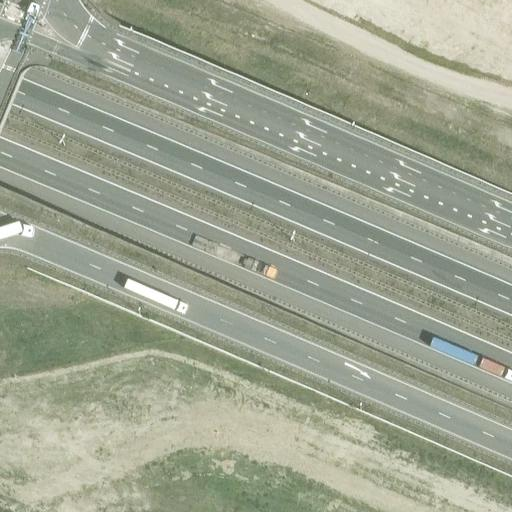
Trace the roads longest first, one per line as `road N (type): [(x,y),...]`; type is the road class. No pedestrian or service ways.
road 1 (trunk): [(0,219),(511,447)]
road 2 (trunk): [(511,301),(0,85)]
road 3 (trunk): [(0,154),(511,370)]
road 4 (trunk): [(511,225),(21,36)]
road 5 (track): [(274,0),(437,80),(511,99)]
